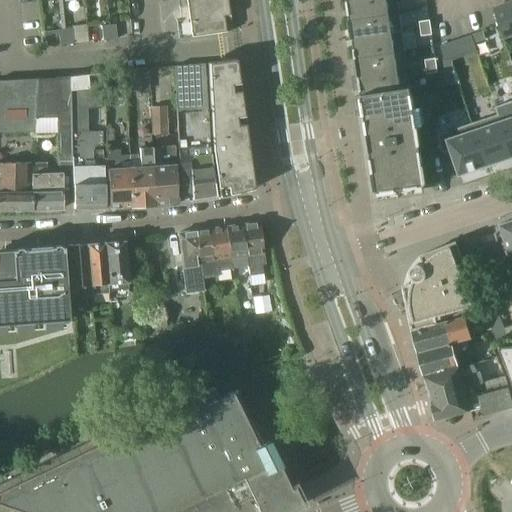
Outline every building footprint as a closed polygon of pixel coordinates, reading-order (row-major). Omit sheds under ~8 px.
[(66,27),(65,0),(47,0),(48,28),(66,27)] [(232,31),(228,2),(227,0),(186,0),(187,6),(179,7),(181,20),(176,20),(178,38),(232,31)] [(397,0),(356,0),(347,1),(350,21),(399,13),(397,0)] [(511,2),(494,9),(497,19),(504,39),(511,36),(511,2)] [(493,8),(486,10),(490,22),(497,19),(494,9),(493,8)] [(399,13),(350,21),(353,40),(402,32),(399,13)] [(431,28),(430,21),(419,22),(420,30),(431,28)] [(421,37),(432,35),(431,28),(420,30),(421,37)] [(402,32),(353,40),(356,59),(405,51),(402,32)] [(442,61),(477,54),(474,43),(485,40),(483,32),(438,42),(442,61)] [(408,70),(405,51),(356,59),(359,78),(358,78),(408,70)] [(218,194),(254,188),(236,59),(208,62),(213,150),(218,194)] [(437,66),(436,59),(425,60),(426,68),(437,66)] [(184,65),(174,66),(177,147),(182,147),(187,147),(192,197),(192,200),(216,196),(210,155),(206,112),(204,62),(203,62),(184,64),(184,65)] [(453,62),(444,63),(446,75),(454,74),(453,62)] [(427,75),(438,73),(437,66),(426,68),(427,75)] [(149,69),(130,70),(131,90),(150,89),(149,69)] [(412,95),(411,88),(408,70),(358,78),(360,91),(361,91),(365,121),(367,135),(376,193),(425,185),(414,108),(412,95)] [(70,77),(69,77),(70,122),(70,134),(72,165),(73,169),(74,208),(89,207),(103,207),(109,207),(107,169),(102,169),(102,158),(102,150),(95,150),(95,147),(103,147),(102,131),(87,131),(87,108),(100,107),(100,74),(70,77)] [(454,74),(446,75),(448,88),(456,86),(454,74)] [(37,79),(34,131),(34,135),(57,134),(57,152),(57,156),(58,161),(59,170),(73,169),(72,165),(70,134),(70,122),(69,77),(37,79)] [(0,132),(34,131),(37,79),(0,80),(0,132)] [(511,101),(497,107),(499,112),(498,113),(511,154),(511,101)] [(167,106),(151,106),(152,136),(168,135),(167,106)] [(511,154),(498,113),(471,122),(487,167),(511,158),(511,154)] [(471,122),(436,133),(444,154),(451,152),(459,176),(487,167),(471,122)] [(152,148),(151,148),(153,204),(176,203),(173,147),(161,147),(162,164),(153,164),(152,148)] [(182,147),(177,147),(179,199),(192,197),(187,147),(182,147)] [(139,155),(129,156),(130,206),(153,204),(151,148),(138,149),(139,155)] [(119,150),(106,151),(107,169),(109,207),(109,208),(130,206),(129,156),(119,157),(119,150)] [(32,162),(0,162),(0,208),(32,208),(31,172),(31,166),(32,166),(32,162)] [(62,207),(62,172),(44,172),(44,166),(32,166),(31,166),(31,172),(32,208),(62,207)] [(511,220),(499,225),(500,229),(495,234),(497,243),(506,244),(511,262),(511,220)] [(247,267),(248,276),(261,274),(260,265),(262,265),(259,247),(263,246),(260,221),(242,223),(247,267)] [(236,276),(235,269),(247,267),(242,223),(224,226),(227,252),(232,257),(234,277),(236,276)] [(230,269),(231,277),(234,277),(232,257),(227,252),(224,226),(210,228),(217,270),(230,269)] [(210,228),(196,230),(202,277),(217,275),(217,270),(210,228)] [(203,288),(202,277),(196,230),(179,232),(186,290),(203,288)] [(116,286),(126,286),(123,240),(105,242),(107,281),(116,281),(116,286)] [(91,295),(100,294),(99,282),(107,281),(105,242),(87,243),(91,295)] [(413,284),(404,286),(413,330),(465,316),(477,312),(474,305),(464,280),(471,277),(457,242),(422,256),(425,264),(423,266),(422,265),(421,265),(420,265),(419,265),(418,265),(417,265),(416,265),(415,266),(414,267),(413,268),(412,269),(411,270),(411,271),(411,272),(411,273),(411,274),(412,275),(412,276),(412,277),(413,278),(414,278),(415,279),(413,284)] [(69,245),(72,296),(91,295),(87,243),(69,245)] [(0,324),(68,320),(62,245),(0,249),(0,324)] [(181,312),(164,315),(163,302),(136,307),(138,319),(141,337),(155,335),(159,332),(158,330),(183,326),(181,312)] [(465,316),(413,330),(419,353),(465,340),(471,338),(465,316)] [(465,340),(419,353),(425,375),(459,366),(455,353),(467,350),(468,350),(465,340)] [(511,344),(499,347),(511,379),(511,344)] [(459,366),(425,375),(431,397),(482,383),(480,373),(462,378),(459,366)] [(482,383),(431,397),(437,419),(440,418),(445,417),(448,416),(451,415),(454,414),(461,413),(465,412),(471,410),(480,407),(483,415),(492,413),(511,407),(511,399),(511,397),(508,388),(505,377),(482,383)] [(0,511),(285,511),(302,503),(294,485),(290,487),(278,464),(279,463),(267,439),(264,440),(239,389),(219,399),(213,386),(200,392),(197,386),(0,483),(0,511)]
